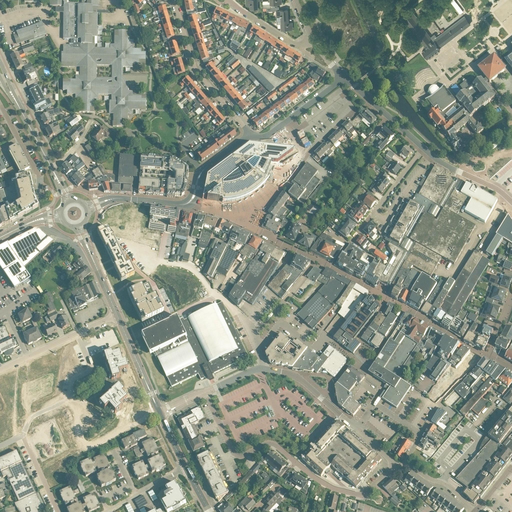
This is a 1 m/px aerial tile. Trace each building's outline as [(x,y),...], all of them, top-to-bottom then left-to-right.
[(36,0),(50,0),(50,6),(61,6),(61,2),(60,2),(60,1),(62,1),(64,2),(64,11),(65,11),(65,13),(64,13),(63,39),(73,39),(73,42),(78,42),(78,39),(81,39),(81,44),(78,44),(77,46),(63,46),(63,53),(64,53),(64,55),(62,55),(62,67),(80,67),(80,76),(76,76),(76,80),(68,80),(68,79),(63,79),(63,91),(67,91),(67,95),(75,95),(75,99),(79,99),(79,107),(79,113),(93,113),(93,99),(97,99),(98,95),(111,95),(111,102),(109,102),(109,114),(113,114),(113,122),(112,121),(112,127),(124,127),(124,122),(128,122),(128,114),(132,114),(132,110),(146,110),(146,96),(132,96),(132,92),(128,91),(128,84),(147,84),(147,77),(122,77),(122,67),(132,68),(132,63),(145,63),(145,53),(141,53),(141,50),(132,49),(132,47),(130,46),(128,46),(129,36),(129,31),(115,31),(114,46),(112,46),(111,47),(111,49),(94,49),(94,44),(96,44),(96,37),(97,37),(97,7),(98,7),(98,0),(24,0),(25,2),(37,2),(36,0)] [(143,0),(134,0),(139,4),(137,7),(137,6),(133,7),(136,14),(139,13),(139,11),(142,7),(141,7),(144,5),(141,3),(143,0)] [(246,5),(251,5),(251,8),(250,8),(258,8),(257,0),(263,0),(262,0),(246,0),(247,5),(246,5)] [(454,0),(449,0),(459,14),(463,11),(454,0)] [(192,4),(185,6),(186,13),(187,13),(188,15),(202,13),(201,10),(196,10),(195,4),(192,4)] [(159,11),(160,15),(167,13),(165,6),(153,10),(154,12),(159,11)] [(273,7),(271,7),(271,11),(276,10),(277,20),(287,19),(287,16),(288,16),(288,10),(279,10),(279,7),(273,7)] [(217,16),(220,18),(223,11),(217,8),(213,15),(212,18),(215,19),(217,16)] [(223,11),(220,18),(223,19),(223,20),(226,21),(229,14),(223,11)] [(167,13),(160,15),(161,18),(155,20),(156,23),(162,21),(169,19),(167,13)] [(416,18),(417,17),(413,13),(405,19),(425,46),(423,46),(424,49),(422,51),(428,58),(440,48),(439,48),(464,29),(465,30),(471,26),(470,25),(470,24),(464,16),(433,40),(416,18)] [(230,22),(233,24),(236,17),(229,14),(226,21),(225,25),(223,28),(222,29),(222,30),(224,31),(226,29),(229,23),(230,22)] [(188,18),(190,24),(197,22),(196,19),(199,18),(198,15),(188,18)] [(236,17),(233,24),(232,26),(236,28),(236,26),(239,27),(242,21),(236,17)] [(163,27),(170,25),(169,19),(162,21),(163,27)] [(287,19),(277,20),(277,23),(281,23),(281,29),(293,29),(293,28),(292,28),(292,23),(292,22),(288,23),(287,19)] [(242,21),(238,30),(240,32),(240,31),(244,33),(249,24),(242,21)] [(190,24),(192,31),(199,28),(197,22),(190,24)] [(17,34),(13,35),(16,45),(46,34),(42,23),(17,32),(17,34)] [(162,30),(163,34),(165,33),(172,31),(170,25),(163,27),(161,28),(158,28),(159,31),(162,30)] [(253,34),(256,36),(260,30),(254,26),(249,33),(250,33),(247,37),(250,39),(253,34)] [(192,31),(194,37),(201,34),(199,28),(192,31)] [(233,39),(238,30),(235,29),(230,39),(233,41),(233,39)] [(259,44),(262,41),(266,34),(260,30),(256,36),(253,40),(259,44)] [(172,31),(165,33),(166,37),(163,38),(164,40),(174,37),(172,31)] [(194,37),(196,43),(203,40),(202,37),(210,35),(209,31),(201,34),(194,37)] [(272,38),(266,34),(255,51),(258,52),(264,42),(265,42),(268,44),(272,38)] [(269,56),(272,50),(274,48),(278,42),(272,38),(268,44),(271,46),(269,50),(266,54),(269,56)] [(203,40),(196,43),(198,49),(205,46),(207,46),(210,45),(212,44),(212,42),(209,43),(209,42),(204,43),(203,40)] [(176,42),(166,45),(166,47),(169,46),(170,50),(177,48),(176,42)] [(278,54),(280,51),(284,46),(278,42),(274,48),(272,50),(278,54)] [(231,43),(230,46),(231,49),(236,52),(238,48),(231,43)] [(504,59),(499,62),(504,68),(508,65),(511,69),(511,44),(511,45),(511,46),(511,54),(505,60),(504,59)] [(23,51),(21,52),(22,55),(34,50),(32,45),(22,49),(23,51)] [(205,46),(198,49),(200,55),(207,52),(205,46)] [(278,54),(281,57),(279,60),(280,60),(280,61),(282,62),(284,59),(284,58),(290,49),(284,46),(280,51),(278,54)] [(177,48),(170,50),(171,54),(169,55),(169,57),(179,54),(177,48)] [(246,52),(244,56),(247,58),(252,50),(249,48),(246,52)] [(290,49),(284,58),(290,62),(296,53),(290,49)] [(207,52),(200,55),(202,61),(208,59),(209,62),(213,59),(210,51),(207,52)] [(10,56),(13,63),(21,60),(19,56),(22,55),(21,52),(18,54),(18,53),(10,56)] [(296,53),(290,62),(296,66),(298,64),(302,57),(296,53)] [(236,60),(232,56),(227,61),(230,65),(234,63),(236,60)] [(494,56),(478,69),(489,83),(505,70),(504,68),(499,62),(494,56)] [(175,64),(176,67),(176,68),(183,66),(181,59),(173,61),(171,62),(172,66),(175,64)] [(21,60),(13,63),(16,70),(24,67),(25,70),(32,67),(30,63),(29,64),(28,61),(22,63),(21,60)] [(236,60),(234,63),(230,65),(230,66),(233,70),(240,63),(237,60),(236,60)] [(205,68),(210,73),(215,69),(213,66),(216,64),(214,61),(211,63),(205,68)] [(267,61),(263,68),(267,71),(272,64),(267,61)] [(312,64),(309,65),(317,71),(313,77),(317,79),(319,76),(322,78),(326,73),(312,64)] [(176,68),(173,69),(176,79),(179,78),(178,75),(185,73),(183,66),(176,68)] [(210,73),(215,79),(220,74),(218,71),(218,72),(215,69),(210,73)] [(19,75),(23,84),(30,80),(28,76),(29,75),(28,71),(19,75)] [(215,79),(219,84),(225,80),(222,77),(223,77),(220,74),(215,79)] [(235,80),(233,82),(235,84),(242,78),(240,76),(235,80)] [(251,76),(248,78),(256,87),(259,84),(251,76)] [(455,149),(454,149),(456,152),(465,146),(463,143),(464,142),(462,139),(461,139),(459,137),(460,136),(459,134),(458,135),(456,133),(462,128),(467,124),(470,127),(477,135),(483,130),(480,126),(484,124),(482,121),(476,126),(474,124),(474,123),(470,118),(479,111),(481,114),(483,112),(480,109),(491,101),(492,102),(494,100),(494,99),(495,97),(481,80),(477,83),(471,76),(466,81),(465,80),(463,81),(464,82),(459,86),(464,93),(456,99),(460,105),(461,104),(464,107),(462,109),(458,104),(457,105),(455,103),(456,102),(444,87),(446,85),(445,85),(441,90),(432,97),(431,98),(425,101),(427,100),(432,106),(431,107),(435,111),(429,116),(429,117),(428,117),(431,121),(432,121),(440,130),(442,128),(446,133),(446,134),(450,138),(448,139),(452,145),(455,149)] [(187,87),(192,83),(188,77),(182,82),(180,84),(184,89),(187,87)] [(304,84),(309,90),(314,85),(310,79),(307,81),(307,82),(304,84)] [(38,80),(27,85),(29,89),(40,84),(38,80)] [(219,84),(224,90),(230,85),(228,82),(227,83),(225,80),(219,84)] [(294,82),(297,86),(303,94),(309,90),(304,84),(303,82),(299,85),(296,80),(294,82)] [(191,93),(197,88),(192,83),(187,87),(189,90),(191,93)] [(224,90),(229,95),(234,91),(236,89),(234,86),(232,87),(230,85),(224,90)] [(36,87),(29,91),(32,96),(30,97),(31,99),(33,98),(36,104),(33,105),(36,111),(39,109),(40,111),(45,109),(52,106),(49,100),(46,101),(38,86),(36,87)] [(239,96),(242,93),(244,91),(245,90),(247,88),(245,86),(236,93),(234,91),(229,95),(233,101),(239,96)] [(261,86),(255,91),(259,94),(260,93),(264,90),(261,86)] [(297,86),(291,90),(293,93),(297,98),(303,94),(297,86)] [(197,88),(191,93),(193,96),(194,95),(196,98),(202,93),(197,88)] [(202,93),(196,98),(193,101),(196,104),(193,107),(195,109),(196,108),(206,99),(202,93)] [(290,94),(287,96),(292,103),(297,98),(293,93),(290,95),(290,94)] [(286,95),(280,99),(286,107),(292,103),(287,96),(286,95)] [(233,101),(238,106),(243,101),(241,99),(241,98),(239,96),(233,101)] [(206,109),(211,104),(206,99),(196,108),(195,109),(193,111),(194,113),(199,109),(202,112),(206,109)] [(243,101),(238,106),(243,111),(248,106),(251,104),(248,102),(246,104),(243,101)] [(278,103),(275,105),(280,111),(286,107),(282,101),(279,103),(278,103)] [(211,104),(206,109),(208,112),(208,113),(210,115),(216,110),(211,104)] [(273,108),(270,110),(274,115),(280,111),(275,105),(273,107),(273,108)] [(213,117),(215,120),(220,115),(216,110),(210,115),(212,117),(213,117)] [(267,111),(264,114),(269,120),(274,115),(270,110),(267,112),(267,111)] [(354,128),(355,129),(364,119),(371,126),(376,120),(367,111),(362,116),(360,114),(352,122),(351,121),(349,122),(354,128)] [(44,112),(38,114),(40,118),(43,126),(51,122),(48,114),(45,115),(44,112)] [(262,116),(259,118),(263,124),(269,120),(264,114),(261,116),(262,116)] [(67,121),(71,128),(80,122),(75,115),(67,121)] [(220,115),(215,120),(217,122),(215,125),(217,128),(219,126),(225,121),(220,115)] [(254,118),(251,120),(257,128),(263,124),(259,118),(256,121),(254,118)] [(343,128),(341,130),(346,135),(350,139),(353,136),(352,134),(356,131),(353,128),(347,122),(342,127),(343,128)] [(56,134),(55,131),(59,129),(57,125),(53,128),(52,126),(45,130),(49,138),(56,134)] [(78,134),(84,129),(80,125),(77,128),(75,127),(73,130),(69,133),(67,131),(65,133),(67,135),(73,141),(79,136),(78,134)] [(94,133),(91,137),(98,143),(101,138),(102,139),(104,136),(107,138),(110,135),(99,126),(94,133)] [(377,146),(381,150),(394,136),(385,128),(384,129),(382,127),(375,135),(377,137),(379,134),(384,139),(377,146)] [(231,128),(226,132),(232,139),(236,135),(231,128)] [(338,131),(333,135),(339,141),(344,136),(344,137),(346,135),(341,130),(339,132),(338,131)] [(226,132),(222,135),(227,142),(232,139),(226,132)] [(222,135),(218,138),(223,145),(227,142),(222,135)] [(329,141),(327,143),(332,148),(335,146),(334,146),(339,141),(333,135),(328,140),(329,141)] [(358,147),(362,150),(373,138),(369,135),(358,147)] [(218,138),(213,141),(219,148),(223,145),(218,138)] [(213,141),(209,145),(214,152),(219,148),(213,141)] [(324,144),(319,149),(325,155),(327,157),(328,157),(329,157),(335,151),(332,148),(327,143),(325,145),(324,144)] [(85,147),(89,154),(93,152),(88,145),(85,147)] [(207,176),(202,199),(207,195),(210,196),(207,199),(207,200),(207,199),(218,201),(219,201),(219,200),(222,200),(222,202),(227,202),(229,201),(229,202),(232,201),(235,201),(237,200),(240,199),(243,198),(245,197),(248,196),(251,195),(249,192),(250,191),(251,190),(252,190),(253,189),(254,189),(254,188),(256,187),(258,185),(259,184),(260,182),(262,181),(263,180),(264,178),(265,177),(265,175),(266,174),(267,172),(268,171),(269,169),(269,168),(270,166),(270,164),(271,163),(278,164),(295,150),(249,145),(207,176)] [(209,145),(205,148),(210,155),(214,152),(209,145)] [(16,146),(9,150),(21,173),(18,175),(13,176),(13,178),(28,174),(27,170),(29,169),(27,166),(29,166),(25,159),(23,159),(21,156),(23,155),(19,148),(18,149),(16,146)] [(401,153),(399,155),(401,157),(403,154),(407,158),(412,153),(406,147),(401,153)] [(205,148),(200,151),(206,158),(210,155),(205,148)] [(325,155),(319,149),(314,154),(316,155),(313,157),(318,162),(321,160),(323,162),(327,157),(325,155)] [(200,151),(196,154),(201,162),(206,158),(200,151)] [(390,151),(387,155),(392,159),(395,155),(390,151)] [(85,165),(80,158),(78,159),(74,155),(67,163),(61,167),(66,175),(75,168),(78,171),(85,165)] [(109,184),(110,193),(121,194),(121,193),(132,194),(132,193),(132,190),(138,190),(141,156),(120,155),(118,178),(115,178),(114,176),(113,175),(112,175),(106,174),(101,166),(98,168),(102,173),(103,177),(104,181),(107,180),(109,184)] [(148,157),(141,157),(138,194),(145,194),(145,195),(153,195),(167,196),(166,197),(174,198),(174,196),(181,197),(184,195),(184,194),(186,187),(186,183),(187,183),(187,170),(181,165),(181,166),(174,160),(170,160),(170,159),(155,158),(155,157),(148,157)] [(392,169),(390,171),(396,175),(401,168),(393,162),(389,167),(392,169)] [(314,177),(318,171),(305,163),(292,183),(293,184),(287,194),(303,205),(320,180),(314,177)] [(392,296),(398,285),(400,280),(401,280),(403,276),(407,278),(410,273),(409,272),(412,266),(431,276),(442,258),(454,265),(476,227),(457,216),(465,201),(470,203),(465,212),(485,223),(497,201),(468,185),(469,185),(460,180),(459,182),(456,181),(453,179),(454,177),(454,176),(435,165),(427,180),(423,178),(421,183),(418,182),(417,184),(423,188),(415,201),(414,202),(413,202),(405,197),(402,202),(403,203),(401,207),(400,206),(396,212),(397,213),(395,217),(394,216),(390,223),(391,224),(390,225),(389,225),(384,233),(385,234),(384,236),(386,238),(385,240),(390,243),(388,246),(393,255),(386,267),(380,264),(378,268),(373,277),(379,280),(385,284),(386,284),(390,286),(391,287),(388,293),(388,294),(392,296)] [(13,166),(6,170),(10,179),(13,178),(13,176),(18,175),(13,166)] [(81,183),(82,184),(94,179),(86,167),(82,170),(79,172),(78,172),(71,179),(78,186),(81,183)] [(97,182),(97,180),(103,177),(102,173),(98,168),(91,172),(95,178),(95,180),(94,179),(82,184),(87,184),(87,189),(89,189),(89,191),(98,190),(97,182)] [(379,183),(386,188),(390,183),(385,179),(387,175),(384,173),(379,179),(381,181),(379,183)] [(21,203),(5,211),(9,221),(10,223),(12,222),(16,220),(22,216),(23,215),(25,214),(25,215),(31,212),(31,211),(38,207),(35,202),(35,198),(34,195),(31,195),(31,192),(33,192),(33,191),(30,181),(31,181),(29,175),(28,175),(15,178),(21,203)] [(104,193),(110,193),(109,184),(107,180),(104,181),(103,177),(97,180),(97,182),(99,187),(102,186),(104,192),(104,193)] [(356,182),(362,186),(365,182),(360,178),(356,182)] [(376,190),(382,194),(386,188),(379,183),(377,186),(375,184),(370,191),(374,193),(376,190)] [(361,201),(364,204),(365,203),(366,204),(365,206),(366,207),(367,205),(371,208),(376,201),(373,198),(374,196),(368,192),(366,195),(368,196),(366,198),(365,196),(361,201)] [(283,193),(279,198),(286,203),(288,204),(290,206),(292,208),(294,206),(292,204),(288,200),(289,198),(283,193)] [(279,198),(275,203),(282,208),(286,203),(279,198)] [(357,207),(354,210),(363,217),(365,214),(368,211),(361,206),(362,205),(359,202),(356,207),(357,207)] [(271,207),(283,216),(287,211),(282,208),(275,203),(272,207),(271,207)] [(112,222),(112,223),(117,226),(127,228),(129,217),(130,218),(130,220),(136,221),(136,220),(138,221),(142,222),(141,222),(146,223),(146,222),(149,223),(149,222),(152,208),(148,207),(147,207),(145,207),(145,206),(141,206),(140,207),(138,206),(137,206),(136,206),(135,205),(135,206),(133,206),(133,205),(132,209),(130,209),(130,207),(121,205),(114,206),(115,207),(114,210),(113,210),(113,211),(113,214),(112,215),(113,215),(112,217),(112,218),(112,222)] [(0,209),(0,226),(1,226),(1,227),(5,226),(5,225),(10,223),(9,221),(5,211),(4,207),(0,209)] [(152,208),(150,218),(172,221),(171,226),(168,226),(167,232),(176,233),(177,228),(177,227),(176,227),(176,222),(179,222),(180,216),(180,215),(180,213),(180,212),(179,212),(175,211),(171,211),(171,210),(166,210),(162,209),(152,207),(152,208)] [(271,208),(268,213),(271,214),(272,215),(275,217),(280,220),(288,224),(290,221),(283,216),(271,207),(271,208)] [(363,217),(354,210),(353,210),(348,216),(358,224),(361,220),(360,220),(363,217)] [(176,233),(176,236),(188,238),(191,226),(193,216),(184,214),(182,220),(180,219),(179,228),(177,228),(176,233)] [(264,224),(262,228),(266,229),(266,228),(277,233),(280,229),(284,231),(290,224),(288,224),(280,220),(275,217),(272,215),(271,214),(270,215),(268,215),(265,221),(266,222),(265,225),(264,224)] [(504,239),(510,243),(511,243),(511,219),(509,215),(486,252),(493,257),(504,239)] [(191,237),(200,240),(206,219),(197,217),(194,229),(191,237)] [(345,217),(342,220),(346,223),(344,225),(345,226),(343,228),(350,234),(352,231),(356,226),(349,221),(345,217)] [(206,219),(200,240),(198,245),(207,247),(218,221),(206,219)] [(214,234),(220,237),(226,224),(226,223),(220,221),(214,234)] [(372,232),(376,228),(372,221),(370,224),(363,231),(369,236),(372,238),(375,235),(372,232)] [(150,222),(148,229),(166,232),(167,225),(150,222)] [(226,224),(220,237),(220,239),(225,242),(227,241),(227,239),(228,239),(230,235),(229,235),(233,227),(226,224)] [(286,237),(295,241),(301,229),(292,225),(286,237)] [(103,229),(97,232),(99,235),(121,281),(126,279),(132,276),(134,274),(129,263),(125,265),(113,239),(112,240),(111,238),(113,237),(109,231),(109,230),(107,227),(103,229)] [(228,246),(227,246),(215,271),(226,276),(237,260),(242,252),(252,236),(250,235),(246,233),(245,232),(245,231),(244,231),(243,231),(242,230),(241,230),(235,228),(230,240),(230,241),(228,246)] [(350,234),(343,228),(342,228),(339,232),(339,233),(346,238),(350,234)] [(0,246),(0,266),(4,272),(3,272),(6,277),(7,276),(15,288),(17,287),(20,285),(30,278),(24,269),(41,253),(53,242),(47,237),(40,231),(38,230),(37,229),(35,229),(33,230),(17,238),(8,243),(4,245),(0,246)] [(332,240),(333,239),(323,234),(310,250),(313,252),(315,251),(315,253),(318,254),(319,253),(319,255),(327,258),(328,258),(328,259),(330,260),(331,260),(332,261),(333,261),(334,261),(334,260),(344,247),(345,246),(335,242),(332,240)] [(299,244),(309,249),(313,242),(314,242),(316,237),(312,235),(310,239),(303,236),(302,238),(299,244)] [(361,247),(363,248),(366,245),(368,247),(370,244),(366,240),(361,236),(356,243),(361,247)] [(236,273),(240,276),(242,273),(241,273),(242,271),(244,273),(254,257),(255,258),(264,243),(262,241),(262,242),(255,239),(256,239),(254,237),(252,238),(243,252),(242,252),(237,260),(242,264),(236,273)] [(211,258),(217,246),(218,242),(214,240),(207,255),(211,258)] [(221,248),(217,246),(211,258),(203,274),(204,275),(212,279),(215,271),(227,246),(223,244),(221,248)] [(42,258),(49,265),(54,260),(63,252),(56,245),(42,258)] [(238,306),(239,307),(244,300),(253,305),(285,255),(264,245),(254,262),(253,261),(229,298),(238,307),(238,306)] [(338,262),(337,265),(346,271),(363,281),(366,275),(368,272),(367,272),(369,268),(371,266),(369,264),(365,261),(362,260),(365,255),(365,254),(358,249),(352,245),(340,259),(338,262)] [(162,254),(173,257),(175,251),(164,249),(162,254)] [(374,255),(384,262),(387,258),(377,251),(374,255)] [(433,319),(441,325),(482,257),(475,252),(455,283),(443,303),(442,306),(438,311),(438,310),(433,319)] [(500,255),(498,260),(503,262),(501,267),(510,271),(511,269),(511,270),(511,269),(511,264),(510,264),(510,263),(506,262),(508,258),(500,255)] [(310,264),(296,257),(292,264),(296,267),(294,270),(298,272),(299,271),(302,273),(310,264)] [(461,310),(463,307),(479,279),(490,262),(482,257),(441,325),(449,331),(461,310)] [(62,270),(69,279),(75,275),(85,267),(79,259),(73,264),(77,268),(70,274),(65,268),(62,270)] [(366,275),(364,280),(366,281),(370,283),(374,287),(374,288),(375,288),(376,287),(377,287),(377,286),(376,285),(379,280),(373,277),(378,268),(377,268),(381,261),(376,259),(372,265),(372,264),(371,266),(369,268),(367,272),(368,272),(366,275)] [(268,287),(282,299),(302,273),(299,271),(298,272),(294,270),(296,267),(292,264),(290,264),(288,264),(268,287)] [(69,279),(67,281),(72,287),(75,285),(80,281),(81,281),(87,276),(91,273),(85,267),(75,275),(69,279)] [(313,269),(307,277),(316,282),(317,281),(322,271),(317,269),(315,270),(313,269)] [(325,285),(327,287),(334,273),(327,269),(325,273),(322,271),(317,281),(325,285)] [(399,300),(407,304),(413,289),(420,275),(412,270),(410,273),(407,278),(405,282),(403,285),(406,287),(399,300)] [(334,307),(336,305),(340,300),(352,283),(334,273),(327,287),(325,285),(318,293),(334,307)] [(413,289),(407,304),(418,311),(419,311),(425,301),(426,302),(437,285),(430,280),(431,280),(422,275),(413,289)] [(493,275),(490,283),(492,284),(497,286),(498,285),(499,285),(501,286),(509,289),(511,280),(503,277),(503,280),(500,279),(500,278),(493,275)] [(402,287),(403,285),(405,282),(407,278),(403,276),(401,280),(400,280),(398,285),(391,297),(392,297),(393,298),(394,298),(395,298),(395,299),(395,300),(395,299),(397,300),(397,301),(405,288),(402,287)] [(432,319),(433,319),(438,310),(438,311),(442,306),(443,303),(455,283),(450,280),(447,284),(447,285),(443,290),(428,315),(429,316),(432,319)] [(421,311),(428,315),(447,285),(441,281),(421,311)] [(90,284),(83,287),(89,301),(89,300),(90,302),(94,300),(97,299),(99,298),(98,297),(101,296),(95,282),(90,284)] [(132,291),(128,293),(134,305),(134,307),(142,322),(163,312),(149,283),(140,287),(132,291)] [(227,286),(225,290),(230,293),(234,286),(229,283),(227,286)] [(336,305),(342,309),(356,286),(352,283),(340,300),(336,305)] [(490,293),(504,297),(506,292),(498,289),(499,285),(498,285),(497,286),(492,284),(491,287),(492,287),(490,293)] [(339,314),(347,321),(350,318),(355,312),(361,305),(360,305),(365,299),(367,296),(367,295),(369,293),(356,286),(342,309),(339,314)] [(89,301),(83,287),(79,289),(79,288),(74,290),(75,291),(71,293),(72,295),(73,296),(72,300),(70,299),(68,300),(70,304),(68,305),(68,306),(70,310),(72,309),(74,313),(85,307),(85,306),(87,305),(86,304),(89,303),(89,302),(90,302),(89,300),(89,301)] [(51,312),(55,320),(59,318),(55,310),(52,303),(54,302),(50,293),(43,296),(51,312)] [(297,315),(313,330),(334,307),(318,293),(297,315)] [(487,298),(486,301),(493,303),(494,300),(502,303),(504,297),(490,293),(488,298),(487,298)] [(347,321),(334,339),(354,354),(361,345),(354,340),(360,333),(359,332),(363,328),(364,329),(379,309),(372,304),(374,301),(375,300),(375,299),(375,298),(374,298),(373,298),(372,298),(371,299),(367,296),(365,299),(360,305),(361,305),(355,312),(350,318),(347,321)] [(498,314),(500,309),(492,306),(493,303),(486,301),(485,304),(489,305),(487,311),(498,314)] [(178,317),(141,335),(150,355),(154,353),(158,361),(159,361),(167,377),(172,387),(198,374),(201,380),(208,377),(209,380),(213,378),(211,375),(235,364),(235,365),(249,359),(240,338),(238,336),(240,335),(239,335),(237,330),(236,330),(222,302),(184,321),(183,318),(179,320),(178,317)] [(387,307),(383,314),(388,317),(390,313),(394,306),(389,303),(388,303),(386,307),(387,307)] [(20,316),(23,323),(32,319),(27,309),(20,314),(21,315),(20,316)] [(449,331),(456,335),(462,324),(462,323),(460,322),(462,320),(464,321),(468,314),(461,311),(461,310),(449,331)] [(496,319),(498,314),(487,311),(486,316),(481,314),(480,317),(487,319),(488,317),(496,319)] [(401,321),(390,339),(395,342),(403,330),(408,322),(409,322),(412,317),(407,313),(406,314),(406,313),(404,313),(400,319),(401,321)] [(396,317),(390,314),(386,320),(381,329),(378,333),(385,337),(391,329),(390,327),(391,326),(393,325),(396,320),(396,317)] [(470,314),(467,318),(474,323),(478,316),(470,314)] [(379,315),(369,328),(376,333),(379,328),(381,329),(386,320),(379,315)] [(69,326),(66,320),(68,319),(67,316),(58,320),(62,329),(69,326)] [(412,317),(409,322),(408,322),(403,330),(408,333),(416,320),(413,318),(412,317)] [(384,388),(388,391),(390,387),(395,390),(401,381),(400,381),(420,350),(423,347),(426,341),(423,340),(425,337),(428,338),(432,331),(429,330),(430,329),(426,326),(425,328),(419,324),(420,322),(416,320),(410,329),(408,333),(384,369),(374,364),(374,365),(373,366),(372,367),(371,368),(368,373),(386,385),(384,388)] [(44,329),(47,336),(57,332),(54,325),(49,327),(48,324),(46,324),(43,326),(45,329),(44,329)] [(462,338),(468,327),(462,324),(456,335),(461,338),(462,338)] [(0,354),(4,353),(4,354),(5,355),(7,355),(8,356),(9,356),(12,355),(13,353),(13,352),(13,351),(13,350),(13,349),(14,348),(15,349),(19,347),(16,340),(13,342),(12,339),(11,339),(4,325),(4,326),(0,328),(0,354)] [(464,341),(469,344),(475,333),(478,327),(473,325),(464,341)] [(479,339),(475,347),(483,350),(484,350),(491,335),(493,331),(482,325),(480,330),(482,331),(479,338),(479,339)] [(495,346),(506,352),(510,345),(509,345),(511,339),(511,328),(506,326),(499,340),(499,339),(497,342),(495,346)] [(36,328),(30,331),(35,342),(37,342),(37,341),(42,339),(36,328)] [(361,339),(368,343),(376,333),(369,328),(361,339)] [(423,347),(420,350),(423,352),(420,356),(430,361),(445,337),(433,329),(432,331),(428,338),(426,341),(423,347)] [(390,339),(374,364),(384,369),(408,333),(403,330),(395,342),(390,339)] [(469,344),(475,347),(479,339),(479,338),(482,331),(480,330),(479,330),(478,334),(475,333),(469,344)] [(35,342),(30,331),(23,334),(25,338),(24,338),(26,342),(28,345),(33,343),(35,342)] [(376,333),(368,343),(375,348),(376,349),(379,348),(379,347),(384,338),(376,333)] [(270,364),(293,368),(308,349),(296,340),(293,344),(281,335),(266,354),(270,364)] [(433,372),(443,358),(446,360),(449,362),(457,350),(459,351),(461,348),(459,347),(460,346),(445,337),(430,361),(426,367),(433,372)] [(432,374),(430,378),(436,382),(439,379),(440,380),(445,373),(445,374),(448,370),(452,365),(456,368),(459,365),(470,352),(462,347),(461,348),(459,351),(457,350),(449,362),(446,360),(443,358),(433,372),(432,374)] [(320,359),(312,369),(313,370),(315,372),(323,373),(322,374),(323,375),(324,373),(326,374),(326,375),(328,375),(327,374),(328,373),(333,377),(347,360),(332,348),(328,348),(320,359)] [(70,349),(64,352),(64,353),(69,362),(75,360),(70,349)] [(312,353),(308,349),(293,368),(293,369),(311,372),(313,370),(312,369),(320,359),(315,355),(316,353),(313,352),(312,353)] [(440,380),(437,383),(441,386),(438,390),(444,394),(480,357),(471,352),(456,369),(452,365),(448,370),(445,374),(445,373),(440,380)] [(64,353),(59,355),(64,366),(69,363),(69,362),(64,353)] [(111,353),(103,355),(106,365),(107,365),(107,366),(108,369),(108,370),(111,380),(119,377),(118,372),(127,370),(125,362),(122,363),(119,353),(112,355),(111,353)] [(54,358),(53,358),(58,368),(58,369),(64,366),(59,355),(54,358)] [(53,357),(47,360),(52,371),(58,368),(53,358),(53,357)] [(492,363),(484,359),(477,367),(485,373),(492,363)] [(499,367),(492,363),(485,373),(483,375),(470,388),(477,394),(485,385),(499,367)] [(35,365),(29,368),(30,369),(34,379),(40,376),(35,365)] [(345,374),(357,383),(359,385),(365,378),(351,367),(345,374)] [(483,375),(485,373),(477,367),(463,382),(464,383),(470,388),(483,375)] [(505,371),(499,368),(485,385),(477,394),(475,397),(460,413),(465,418),(482,398),(484,395),(485,396),(492,387),(493,387),(505,371)] [(29,369),(24,371),(29,382),(35,380),(34,379),(30,369),(29,369)] [(24,371),(19,374),(24,385),(29,382),(24,371)] [(511,384),(511,376),(506,371),(505,371),(493,387),(503,395),(511,384)] [(19,374),(13,376),(18,387),(24,385),(19,374)] [(338,383),(337,384),(349,393),(355,385),(357,383),(345,374),(344,376),(344,377),(343,377),(342,378),(342,379),(341,380),(340,381),(339,382),(338,383)] [(13,376),(8,379),(13,390),(18,387),(13,376)] [(3,381),(2,382),(7,392),(13,390),(8,379),(3,381)] [(464,383),(463,382),(460,385),(468,391),(470,388),(464,383)] [(338,405),(342,408),(350,398),(350,397),(352,397),(352,394),(349,395),(349,393),(337,384),(334,387),(338,405)] [(107,396),(99,403),(104,410),(108,406),(115,414),(121,408),(119,406),(126,399),(122,394),(123,392),(118,386),(110,393),(110,394),(107,396),(108,396),(107,397),(107,396)] [(458,387),(455,390),(463,399),(466,396),(458,387)] [(511,388),(503,399),(510,405),(511,402),(511,388)] [(350,398),(342,408),(353,417),(361,407),(350,398)] [(489,404),(482,398),(472,410),(478,416),(489,404)] [(183,430),(194,425),(199,423),(198,422),(205,418),(200,407),(191,411),(192,413),(189,414),(189,415),(178,420),(183,430)] [(479,454),(456,479),(463,485),(467,488),(466,491),(463,494),(467,497),(470,501),(471,502),(472,503),(474,504),(477,500),(479,498),(481,499),(511,459),(511,458),(511,453),(503,446),(505,443),(511,435),(511,407),(489,437),(492,439),(490,441),(487,445),(480,452),(479,454)] [(440,411),(438,410),(432,422),(437,425),(440,422),(447,414),(442,410),(440,411)] [(9,412),(5,414),(6,415),(8,419),(10,422),(11,422),(13,421),(15,424),(21,421),(22,421),(19,413),(17,414),(12,417),(10,413),(9,412)] [(0,418),(0,417),(0,426),(1,427),(1,426),(2,426),(5,430),(11,427),(11,428),(12,427),(10,422),(8,419),(8,420),(7,420),(2,423),(1,419),(0,418)] [(47,425),(30,432),(37,447),(36,448),(38,452),(40,451),(46,449),(47,450),(48,451),(53,448),(53,447),(56,445),(58,444),(58,445),(63,443),(65,446),(66,448),(69,446),(69,445),(72,444),(73,445),(78,442),(78,441),(78,440),(81,439),(82,440),(85,438),(84,436),(85,436),(78,421),(77,422),(75,418),(69,421),(68,420),(68,421),(64,423),(63,422),(50,428),(51,430),(49,431),(47,425)] [(305,455),(301,459),(307,464),(310,467),(313,469),(312,469),(318,475),(319,474),(321,477),(322,476),(325,472),(328,470),(331,466),(334,468),(333,468),(339,474),(340,473),(342,475),(342,476),(345,479),(345,478),(356,488),(357,488),(361,483),(362,483),(367,477),(371,472),(372,472),(377,466),(382,460),(376,455),(377,454),(372,450),(371,451),(371,450),(365,444),(365,445),(359,440),(360,440),(354,434),(353,435),(337,420),(336,421),(335,423),(334,423),(332,425),(331,425),(331,426),(329,428),(329,429),(327,431),(326,430),(326,431),(327,432),(326,432),(325,433),(325,434),(324,433),(324,434),(324,435),(323,436),(322,437),(322,436),(321,436),(322,437),(320,439),(319,439),(318,439),(319,439),(317,442),(316,441),(316,442),(314,445),(306,454),(305,455)] [(439,427),(444,431),(444,430),(447,427),(440,422),(437,425),(439,427)] [(194,425),(183,430),(194,452),(205,447),(194,425)] [(431,425),(428,429),(439,436),(442,438),(443,438),(444,437),(440,433),(435,431),(437,428),(431,425)] [(428,429),(425,434),(436,440),(437,439),(440,441),(442,438),(439,436),(428,429)] [(133,435),(133,436),(136,441),(137,441),(138,441),(139,441),(139,440),(146,436),(143,430),(133,435)] [(436,440),(425,434),(423,439),(429,442),(430,440),(435,443),(436,440)] [(503,446),(511,453),(511,435),(505,443),(503,446)] [(136,441),(133,436),(121,441),(125,449),(129,447),(130,448),(137,445),(136,441)] [(151,456),(153,455),(158,452),(152,439),(141,444),(144,449),(140,451),(141,454),(145,452),(148,457),(151,456)] [(404,440),(400,446),(407,450),(407,451),(411,444),(404,440)] [(392,443),(390,446),(397,450),(404,455),(407,450),(400,446),(399,448),(394,445),(394,444),(392,443)] [(142,455),(141,454),(140,451),(138,446),(132,449),(137,458),(142,455)] [(397,450),(390,446),(387,450),(390,452),(391,450),(396,453),(395,455),(401,459),(404,455),(397,450)] [(14,504),(36,494),(28,477),(27,478),(26,476),(27,475),(24,471),(23,471),(22,469),(24,468),(16,451),(0,459),(0,470),(3,478),(7,476),(18,502),(14,504)] [(197,459),(203,472),(217,466),(215,462),(215,461),(214,461),(214,460),(214,459),(213,458),(212,457),(212,456),(210,452),(197,459)] [(268,463),(271,466),(278,458),(275,456),(271,453),(268,456),(266,454),(260,460),(263,463),(265,460),(268,463)] [(99,473),(101,472),(104,471),(110,468),(108,464),(107,465),(104,459),(105,458),(103,455),(93,460),(91,461),(95,469),(97,468),(99,473)] [(148,465),(150,468),(152,472),(165,466),(160,456),(155,458),(153,455),(151,456),(152,460),(147,462),(148,465)] [(271,466),(274,469),(275,469),(278,472),(276,474),(280,478),(286,471),(283,469),(286,466),(281,461),(278,458),(271,466)] [(84,473),(86,477),(96,472),(95,469),(90,459),(80,463),(81,467),(83,467),(85,473),(84,473)] [(150,468),(148,465),(145,467),(142,462),(132,466),(138,480),(148,475),(146,470),(150,468)] [(258,464),(252,471),(254,473),(255,474),(261,467),(258,464)] [(203,472),(210,486),(223,480),(221,476),(221,475),(221,474),(221,473),(220,473),(220,472),(219,471),(219,470),(218,470),(217,466),(203,472)] [(99,482),(101,487),(105,486),(105,485),(111,482),(111,483),(116,481),(113,475),(112,475),(111,473),(112,473),(111,470),(107,472),(107,471),(105,472),(104,471),(101,472),(102,473),(99,474),(100,475),(96,477),(98,480),(99,479),(100,482),(99,482)] [(411,484),(417,476),(412,472),(409,475),(407,474),(402,481),(406,484),(408,482),(411,484)] [(270,488),(275,483),(272,480),(264,473),(261,476),(265,479),(263,482),(264,483),(267,485),(270,488)] [(292,482),(297,485),(301,479),(294,474),(292,478),(288,474),(282,481),(285,484),(287,482),(291,484),(292,482)] [(413,486),(416,488),(423,480),(417,476),(409,486),(412,488),(413,486)] [(297,485),(302,488),(300,491),(306,494),(307,492),(303,489),(308,483),(301,479),(297,485)] [(391,479),(387,483),(395,492),(399,488),(396,485),(391,479)] [(80,480),(76,482),(81,493),(85,491),(80,480)] [(223,480),(210,486),(216,500),(217,499),(219,502),(225,496),(228,494),(228,493),(229,492),(228,489),(227,488),(227,487),(227,486),(226,485),(225,484),(223,480)] [(419,490),(422,492),(428,484),(423,480),(416,488),(415,490),(417,492),(419,490)] [(159,497),(167,511),(169,511),(173,510),(172,508),(180,504),(181,506),(186,503),(181,493),(182,492),(180,487),(178,488),(175,483),(162,490),(160,494),(162,497),(160,498),(159,497)] [(395,492),(387,483),(383,487),(388,492),(390,495),(395,492)] [(428,484),(422,492),(420,494),(422,496),(424,494),(427,496),(433,488),(428,484)] [(261,490),(264,493),(270,488),(267,485),(261,490)] [(66,505),(70,503),(76,501),(73,495),(79,493),(77,490),(72,492),(70,487),(59,492),(66,505)] [(275,492),(270,497),(277,504),(279,506),(280,507),(282,504),(280,502),(278,500),(281,498),(282,498),(284,496),(286,493),(281,488),(278,491),(278,492),(276,493),(275,492)] [(437,501),(443,493),(435,488),(431,494),(432,495),(431,497),(434,499),(433,502),(435,503),(437,501)] [(230,494),(224,499),(226,501),(234,494),(232,491),(229,493),(230,494)] [(440,507),(448,497),(443,493),(437,501),(440,503),(438,506),(440,507)] [(37,511),(37,510),(40,509),(40,507),(42,506),(36,494),(14,504),(16,508),(19,511),(37,511)] [(83,509),(86,507),(88,511),(89,511),(99,508),(93,494),(83,499),(85,505),(81,506),(83,509)] [(138,509),(147,504),(142,495),(133,500),(138,509)] [(328,509),(335,510),(338,497),(331,496),(328,509)] [(265,509),(262,511),(268,511),(277,504),(270,497),(265,503),(268,506),(265,509)] [(390,501),(398,508),(401,504),(393,497),(390,501)] [(446,511),(447,509),(453,501),(448,497),(442,505),(445,507),(443,510),(446,511)] [(244,506),(248,511),(255,504),(251,499),(249,501),(247,498),(241,503),(244,506)] [(453,511),(459,505),(453,501),(447,509),(450,511),(449,511),(453,511)] [(67,509),(67,511),(83,511),(83,509),(80,503),(75,506),(73,502),(70,503),(72,507),(67,509)] [(217,509),(220,511),(233,511),(234,511),(227,503),(224,506),(223,504),(217,509)]
